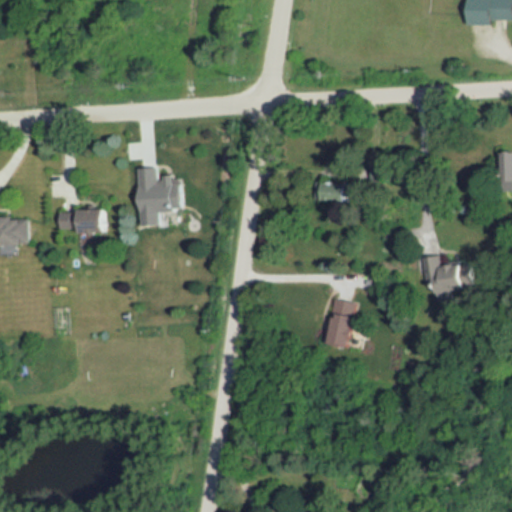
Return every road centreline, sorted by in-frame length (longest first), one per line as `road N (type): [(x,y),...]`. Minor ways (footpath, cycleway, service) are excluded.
road 1 (residential): [(284,0),(208,511)]
road 2 (residential): [(511,92),(0,118)]
